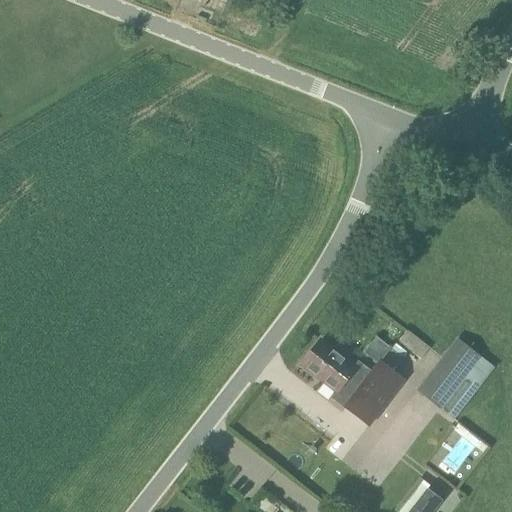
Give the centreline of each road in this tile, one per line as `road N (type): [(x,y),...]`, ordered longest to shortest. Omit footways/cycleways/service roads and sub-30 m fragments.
road 1 (unclassified): [(143,511),(344,254),(393,120)]
road 2 (tertiary): [(393,120),(86,0)]
